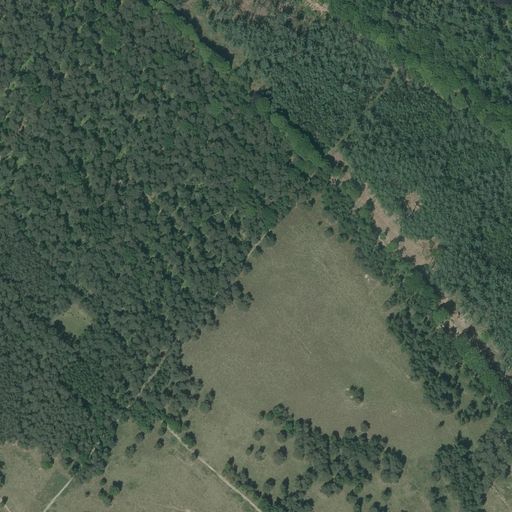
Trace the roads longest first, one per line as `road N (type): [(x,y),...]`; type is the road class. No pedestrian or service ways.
road 1 (track): [(154,0),(351,201),(497,395)]
road 2 (track): [(44,511),(319,169)]
road 3 (track): [(511,145),(319,0)]
road 4 (unclassified): [(511,137),(332,0)]
road 5 (track): [(0,155),(124,0)]
road 6 (track): [(135,398),(256,511)]
